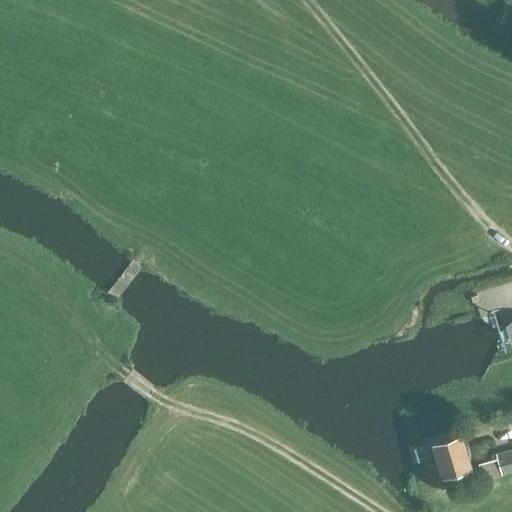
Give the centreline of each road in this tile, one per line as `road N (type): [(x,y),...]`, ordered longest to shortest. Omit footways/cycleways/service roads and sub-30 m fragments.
road 1 (track): [(308,0),(511,248)]
road 2 (track): [(374,511),(282,449),(160,396)]
